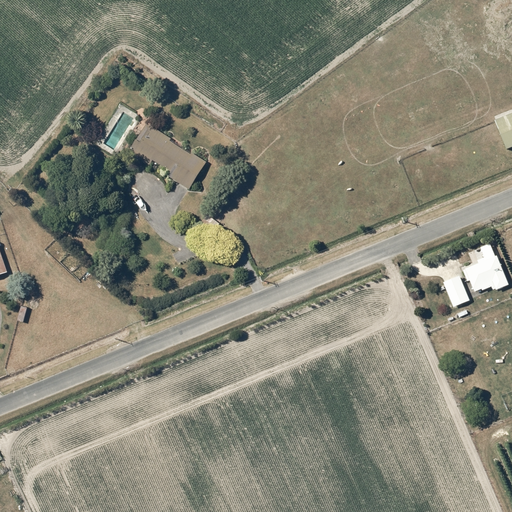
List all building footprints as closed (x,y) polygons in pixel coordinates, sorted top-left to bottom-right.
[(511,112),(497,119),(508,148),(511,146),(511,112)] [(172,138),(143,121),(131,141),(135,143),(129,153),(150,166),(153,160),(174,173),(172,178),(190,189),(207,162),(170,140),(172,138)] [(0,274),(9,272),(0,247),(0,274)] [(510,284),(498,255),(464,269),(470,284),(473,283),(477,293),(493,286),(494,291),(510,284)] [(470,300),(460,275),(445,282),(454,306),(470,300)]
